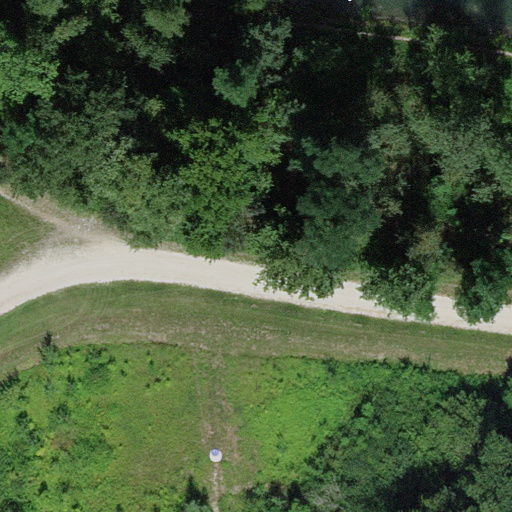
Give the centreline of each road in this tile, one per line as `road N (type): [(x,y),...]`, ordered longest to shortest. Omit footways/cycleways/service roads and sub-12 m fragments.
road 1 (track): [(150,250),(209,273),(511,317)]
road 2 (track): [(150,250),(33,278),(0,300)]
